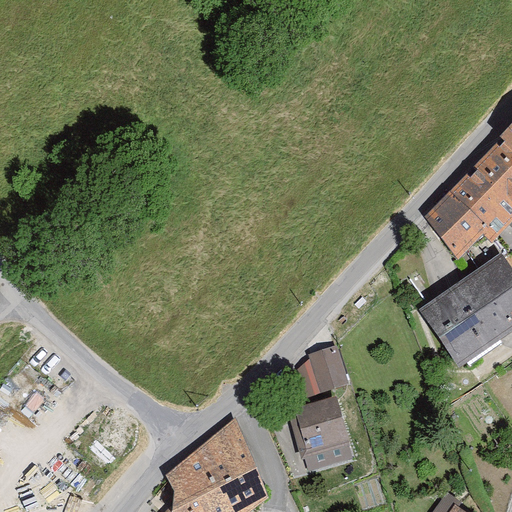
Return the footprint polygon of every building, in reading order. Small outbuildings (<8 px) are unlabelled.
[(511,130),(425,225),(463,260),(483,238),(489,243),(511,219),(511,130)] [(511,338),(511,274),(502,259),(419,313),(459,373),(511,338)] [(338,345),(309,355),(309,359),(297,370),(307,398),(350,383),(338,345)] [(336,397),(288,412),(302,460),(305,459),(309,472),(354,458),(336,397)] [(257,511),(269,503),(235,418),(165,479),(175,500),(163,511),(257,511)] [(459,511),(463,506),(447,494),(433,511),(459,511)]
